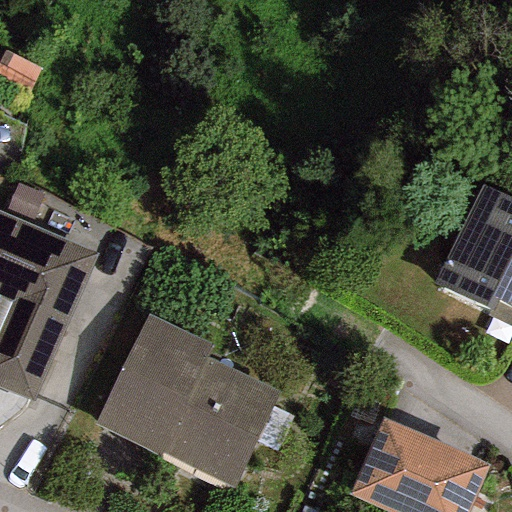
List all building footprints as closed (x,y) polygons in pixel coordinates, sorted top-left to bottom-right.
[(30,225),(42,195),(16,184),(4,214),(30,225)] [(486,316),(511,328),(511,200),(481,185),(433,284),(488,311),(486,316)] [(0,388),(31,402),(94,253),(30,225),(4,214),(0,212),(0,388)] [(147,314),(94,425),(158,459),(161,455),(233,490),(278,393),(206,358),(211,346),(147,314)] [(466,511),(488,465),(382,417),(348,496),(383,511),(466,511)]
